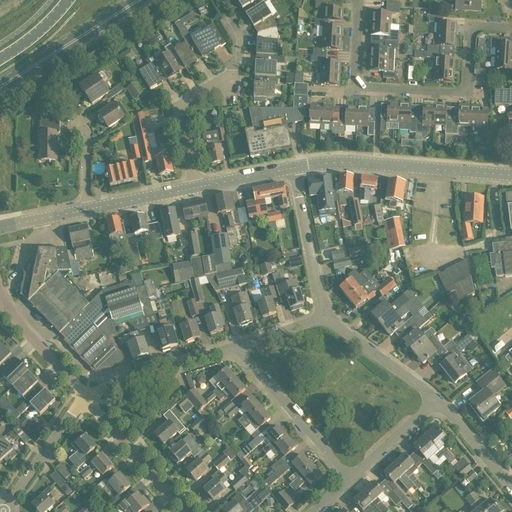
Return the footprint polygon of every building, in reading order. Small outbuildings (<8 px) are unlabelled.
[(263,4),(263,5),(270,0),(234,0),(245,16),(263,4)] [(391,2),(390,0),(372,0),(373,1),(386,2),(386,8),(400,9),(400,2),(391,2)] [(480,12),(481,0),(456,0),(455,10),(480,12)] [(323,22),(328,22),(341,23),(342,10),(328,9),(328,3),(315,2),(314,9),(324,9),(323,21),(323,22)] [(275,23),(263,5),(263,4),(245,16),(257,34),(276,29),(275,23)] [(203,7),(197,10),(201,16),(207,13),(203,7)] [(399,15),(400,9),(386,8),(385,14),(372,13),(369,15),(369,22),(372,24),(372,25),(390,26),(390,15),(399,15)] [(437,36),(456,37),(456,25),(442,24),(442,18),(429,18),(429,24),(438,24),(437,36)] [(323,22),(323,21),(314,21),(314,27),(323,27),(323,39),(341,40),(341,28),(327,27),(328,22),(323,22)] [(202,59),(191,41),(179,22),(176,24),(181,32),(179,33),(186,44),(174,52),(170,45),(169,46),(184,70),(202,59)] [(191,41),(202,59),(219,48),(214,40),(220,36),(213,24),(207,28),(208,30),(191,41)] [(389,31),(390,26),(372,25),(371,37),(384,37),(384,43),(398,44),(398,32),(389,31)] [(277,56),(278,36),(276,29),(257,34),(256,55),(266,56),(277,56)] [(455,48),(456,37),(437,36),(437,41),(433,41),(432,47),(427,47),(427,53),(441,54),(441,48),(455,48)] [(495,57),(511,58),(511,45),(505,45),(505,39),(491,38),(490,49),(496,49),(495,57)] [(340,51),(341,40),(323,39),(322,50),(313,49),(313,56),(326,57),(326,51),(340,51)] [(397,50),(398,44),(384,43),(384,50),(370,49),(370,60),(394,62),(395,50),(397,50)] [(167,81),(184,70),(169,46),(164,49),(167,53),(156,61),(153,56),(152,56),(167,81)] [(120,55),(124,62),(136,56),(131,48),(120,55)] [(160,57),(167,53),(164,48),(157,52),(160,57)] [(440,59),(441,54),(427,53),(427,59),(436,60),(435,71),(454,72),(454,60),(440,59)] [(149,92),(167,81),(152,56),(147,59),(146,63),(147,64),(137,70),(139,73),(138,74),(149,92)] [(285,56),(277,56),(266,56),(265,62),(255,62),(255,77),(265,77),(275,78),(276,63),(284,64),(285,56)] [(326,63),(326,57),(313,56),(312,62),(321,63),(321,74),(339,75),(340,63),(326,63)] [(511,70),(511,58),(495,57),(494,69),(488,69),(488,75),(502,76),(503,70),(511,70)] [(394,73),(394,62),(370,60),(369,72),(383,73),(382,79),(396,79),(396,73),(394,73)] [(453,83),(454,72),(435,71),(435,80),(422,80),(422,85),(438,86),(438,83),(453,83)] [(108,93),(106,90),(101,83),(106,80),(106,78),(103,73),(101,73),(80,87),(92,105),(108,94),(111,99),(124,91),(120,85),(108,93)] [(294,84),(303,85),(303,74),(296,74),(296,75),(295,75),(295,79),(294,84)] [(339,86),(339,75),(321,74),(321,85),(339,86)] [(254,98),(253,102),(261,103),(265,98),(267,99),(274,99),(275,78),(265,77),(264,85),(254,84),(253,98),(254,98)] [(136,102),(144,97),(143,95),(144,94),(137,83),(126,90),(134,101),(135,101),(136,102)] [(495,91),(494,106),(511,106),(511,115),(508,116),(509,119),(508,119),(510,127),(503,128),(506,139),(511,137),(511,88),(509,89),(510,91),(495,91)] [(294,97),(293,109),(303,109),(303,114),(309,114),(308,120),(308,124),(320,124),(321,106),(309,106),(306,106),(307,97),(294,97)] [(398,123),(398,105),(387,104),(386,118),(380,118),(379,131),(386,132),(386,123),(398,123)] [(415,133),(416,120),(410,119),(410,106),(398,105),(398,123),(398,131),(409,131),(409,133),(415,133)] [(109,129),(124,119),(115,106),(98,117),(98,119),(101,123),(103,124),(104,123),(109,129)] [(331,134),(338,134),(338,121),(339,108),(333,107),(321,106),(320,131),(331,132),(331,134)] [(433,125),(434,107),(423,106),(422,120),(416,120),(415,133),(429,134),(429,125),(433,125)] [(356,126),(357,108),(345,107),(345,121),(338,121),(338,134),(344,135),(344,125),(356,126)] [(451,135),(451,122),(445,121),(446,108),(434,107),(433,125),(445,126),(444,135),(451,135)] [(357,108),(356,126),(367,126),(367,135),(374,136),(374,123),(368,122),(369,109),(357,108)] [(469,127),(470,109),(458,108),(458,122),(451,122),(451,135),(457,135),(457,126),(469,127)] [(265,134),(268,154),(291,149),(282,109),(259,110),(265,134)] [(294,124),(303,122),(303,119),(303,109),(295,109),(294,124)] [(470,109),(469,127),(481,127),(480,136),(486,137),(487,123),(488,110),(482,109),(470,109)] [(250,158),(268,154),(265,134),(259,110),(248,110),(253,131),(245,132),(250,158)] [(143,113),(132,120),(136,138),(137,137),(142,164),(153,161),(153,158),(151,152),(143,113)] [(40,133),(39,143),(42,143),(41,161),(60,161),(60,148),(57,148),(57,134),(60,134),(61,115),(44,115),(44,122),(40,122),(40,133)] [(223,164),(219,143),(226,142),(223,130),(217,131),(219,140),(210,142),(210,143),(203,144),(206,159),(209,158),(211,166),(223,164)] [(113,145),(123,137),(119,131),(108,139),(113,145)] [(133,161),(140,159),(138,146),(130,148),(133,161)] [(160,150),(151,152),(153,158),(153,161),(156,160),(157,163),(158,169),(160,176),(173,173),(169,156),(167,157),(164,157),(163,155),(161,156),(160,150)] [(120,167),(123,184),(137,181),(135,175),(136,174),(137,174),(137,173),(137,172),(137,171),(136,170),(135,170),(134,170),(133,165),(120,167)] [(110,187),(123,184),(120,167),(106,170),(107,176),(106,177),(105,178),(105,179),(106,179),(106,180),(107,181),(108,180),(110,187)] [(314,179),(307,179),(309,197),(316,196),(318,213),(319,217),(335,215),(334,211),(333,203),(331,186),(330,176),(314,178),(314,179)] [(351,199),(353,177),(340,176),(339,186),(337,186),(340,207),(346,206),(345,199),(351,199)] [(360,190),(359,202),(360,202),(359,205),(366,205),(368,204),(368,202),(369,202),(370,191),(376,192),(377,180),(361,178),(360,190)] [(402,203),(405,184),(388,181),(385,200),(390,201),(389,207),(395,208),(396,202),(402,203)] [(267,189),(270,200),(278,198),(280,208),(287,207),(283,185),(267,189)] [(264,201),(270,200),(267,189),(253,191),(255,202),(247,204),(250,218),(264,215),(264,213),(266,212),(264,201)] [(511,194),(506,195),(511,231),(511,243),(492,245),(496,278),(511,276),(511,194)] [(222,236),(227,236),(234,234),(229,212),(234,211),(231,196),(213,199),(216,215),(222,214),(224,223),(220,224),(222,236)] [(482,225),(483,199),(466,198),(465,224),(482,225)] [(362,231),(361,225),(363,224),(358,199),(348,201),(353,227),(355,226),(356,232),(362,231)] [(208,221),(207,216),(203,202),(182,206),(185,221),(199,218),(200,223),(208,221)] [(377,223),(384,221),(380,205),(373,206),(377,223)] [(177,224),(173,211),(161,214),(166,239),(177,237),(176,233),(180,232),(179,224),(177,224)] [(273,214),(274,222),(275,222),(277,230),(285,228),(284,220),(281,221),(280,212),(273,214)] [(146,226),(144,216),(130,219),(134,235),(142,233),(143,240),(148,239),(150,246),(156,244),(155,241),(162,239),(158,223),(146,226)] [(390,255),(393,254),(393,250),(405,248),(399,219),(383,222),(390,255)] [(132,235),(124,236),(122,226),(120,227),(118,220),(106,223),(112,250),(127,247),(134,272),(141,270),(132,235)] [(463,242),(473,240),(470,225),(460,227),(463,242)] [(93,258),(87,227),(68,231),(71,245),(72,245),(75,262),(93,258)] [(190,258),(199,256),(196,235),(186,237),(190,258)] [(233,272),(233,271),(227,236),(222,236),(211,238),(214,256),(213,257),(214,267),(215,276),(233,272)] [(348,249),(350,258),(366,255),(364,246),(348,249)] [(20,288),(20,297),(20,296),(57,334),(58,335),(60,334),(61,332),(73,344),(70,347),(95,373),(122,364),(119,356),(115,352),(111,348),(105,342),(105,341),(108,340),(117,337),(114,328),(102,291),(88,306),(70,287),(64,280),(66,278),(71,273),(67,252),(67,250),(66,250),(56,251),(37,250),(32,277),(23,275),(23,282),(20,288)] [(332,261),(344,258),(342,252),(331,255),(332,261)] [(241,269),(233,271),(233,272),(215,276),(214,267),(213,257),(190,260),(191,262),(194,280),(194,281),(206,279),(209,284),(210,284),(215,293),(238,287),(239,289),(247,286),(246,283),(245,280),(241,269)] [(334,270),(351,267),(349,258),(332,262),(334,270)] [(461,300),(471,295),(474,294),(470,278),(469,275),(466,260),(445,271),(445,272),(444,273),(453,291),(454,292),(459,301),(461,300)] [(189,282),(194,280),(191,262),(172,265),(175,284),(189,282)] [(263,277),(272,274),(268,264),(260,266),(263,277)] [(279,273),(272,275),(278,294),(284,292),(285,295),(290,310),(291,313),(301,309),(300,307),(303,306),(299,293),(303,292),(302,289),(299,290),(296,281),(283,285),(279,273)] [(347,300),(359,290),(359,289),(354,283),(360,278),(356,273),(349,279),(350,281),(339,290),(347,300)] [(447,295),(454,292),(453,291),(444,273),(438,276),(447,295)] [(200,286),(209,284),(206,279),(194,281),(194,280),(189,282),(193,295),(192,295),(194,300),(195,304),(197,303),(203,301),(200,286)] [(390,279),(377,290),(382,297),(383,298),(396,287),(390,279)] [(134,291),(135,291),(132,282),(102,291),(114,328),(143,318),(134,291)] [(359,290),(347,300),(355,310),(366,301),(368,302),(375,296),(370,291),(368,293),(362,287),(359,289),(359,290)] [(135,291),(134,291),(143,319),(144,319),(154,315),(149,302),(145,288),(135,291)] [(276,314),(271,300),(276,298),(272,288),(265,290),(266,294),(255,297),(257,303),(258,303),(262,318),(276,314)] [(247,326),(247,325),(247,324),(251,323),(248,310),(249,310),(245,295),(231,299),(235,311),(234,311),(238,326),(239,326),(240,327),(241,328),(247,326)] [(378,309),(371,316),(380,327),(409,302),(403,295),(387,309),(384,304),(387,302),(383,298),(382,297),(374,304),(378,309)] [(471,295),(461,300),(464,306),(474,301),(471,295)] [(149,302),(154,315),(158,314),(154,300),(149,302)] [(201,315),(197,303),(195,304),(194,300),(186,302),(191,318),(201,315)] [(409,302),(380,327),(390,338),(403,327),(398,322),(414,308),(409,302)] [(210,335),(222,331),(219,323),(222,322),(217,306),(209,309),(210,311),(204,313),(206,319),(205,319),(210,335)] [(409,338),(403,343),(413,354),(426,343),(433,336),(436,335),(431,329),(421,337),(416,332),(432,318),(430,316),(428,313),(422,318),(422,317),(408,329),(405,332),(409,338)] [(408,329),(422,317),(418,313),(404,324),(408,329)] [(187,326),(185,318),(178,320),(181,328),(180,329),(185,343),(199,339),(194,323),(187,326)] [(162,353),(170,351),(169,349),(176,346),(172,333),(176,331),(172,319),(159,323),(162,332),(156,334),(161,351),(162,351),(162,353)] [(142,340),(140,332),(124,337),(126,345),(127,344),(132,360),(147,355),(142,340)] [(442,358),(456,346),(451,341),(443,348),(433,336),(413,354),(422,365),(435,354),(437,352),(442,358)] [(456,346),(442,358),(446,363),(440,368),(453,385),(470,372),(460,359),(461,358),(458,355),(473,342),(468,336),(456,346)] [(0,371),(8,364),(5,361),(10,356),(10,355),(8,357),(0,347),(0,345),(1,345),(0,345),(0,371)] [(12,388),(28,373),(18,363),(12,368),(8,364),(0,371),(0,380),(3,378),(12,388)] [(216,397),(236,380),(227,370),(216,379),(220,384),(216,387),(218,388),(212,393),(216,397)] [(482,423),(487,420),(486,419),(499,409),(490,398),(504,388),(492,372),(475,384),(482,394),(469,404),(476,413),(475,414),(482,423)] [(17,410),(35,392),(32,389),(38,384),(37,383),(36,385),(26,375),(28,373),(12,388),(23,399),(15,408),(17,410)] [(236,380),(216,397),(220,402),(225,397),(226,398),(230,395),(234,400),(245,390),(236,380)] [(198,413),(208,405),(194,389),(185,398),(198,413)] [(17,410),(11,416),(15,420),(30,406),(39,415),(54,401),(52,402),(43,393),(45,391),(44,391),(39,396),(35,392),(17,410)] [(3,397),(0,399),(0,404),(3,408),(4,409),(9,404),(3,397)] [(202,417),(198,413),(185,398),(176,405),(185,415),(189,411),(197,421),(202,417)] [(242,426),(261,409),(252,398),(241,408),(246,414),(238,422),(242,426)] [(225,415),(235,406),(231,402),(217,413),(221,418),(225,414),(225,415)] [(235,406),(225,415),(229,419),(239,411),(235,406)] [(254,440),(260,435),(269,427),(266,423),(271,419),(261,409),(242,426),(254,440)] [(23,428),(29,423),(24,417),(18,423),(23,428)] [(197,421),(189,427),(195,434),(207,423),(202,417),(197,421)] [(497,433),(506,426),(499,417),(490,425),(497,433)] [(183,427),(178,421),(172,427),(168,423),(154,435),(163,445),(177,433),(177,432),(183,427)] [(266,455),(286,438),(282,433),(283,431),(280,427),(278,428),(277,427),(267,437),(271,442),(262,450),(266,455)] [(429,434),(425,437),(443,457),(450,465),(455,461),(440,443),(445,439),(435,428),(434,427),(427,433),(429,434)] [(18,428),(13,431),(18,436),(22,433),(18,428)] [(25,445),(30,441),(23,432),(18,437),(25,445)] [(260,435),(254,440),(254,441),(236,456),(249,470),(252,467),(244,459),(264,441),(260,435)] [(95,448),(85,437),(78,443),(77,440),(71,445),(77,453),(69,460),(77,469),(88,460),(85,457),(95,448)] [(421,439),(414,445),(415,446),(418,450),(425,457),(426,459),(425,460),(421,464),(422,464),(432,476),(433,475),(437,472),(438,470),(433,465),(429,461),(434,456),(438,461),(443,457),(425,437),(422,440),(421,439)] [(286,438),(266,455),(271,451),(275,456),(280,452),(285,458),(296,448),(295,448),(296,446),(293,442),(291,443),(286,438)] [(198,447),(191,439),(184,445),(181,442),(170,452),(172,455),(170,457),(177,465),(179,463),(180,464),(191,453),(198,447)] [(3,441),(0,443),(0,461),(2,460),(6,465),(17,456),(3,441)] [(223,467),(223,468),(236,456),(229,448),(222,454),(224,456),(213,466),(218,471),(218,472),(223,467)] [(204,467),(212,460),(203,450),(197,456),(200,460),(199,461),(198,460),(186,471),(196,482),(208,471),(204,467)] [(102,477),(112,468),(101,455),(79,474),(84,480),(92,473),(92,472),(95,469),(102,477)] [(292,484),(312,466),(303,456),(291,465),(297,472),(288,480),(292,484)] [(394,465),(416,489),(418,491),(422,487),(411,476),(418,470),(417,469),(416,470),(413,467),(414,466),(405,456),(394,465)] [(458,463),(453,467),(462,478),(472,470),(462,459),(458,463)] [(275,473),(285,464),(281,460),(271,468),(275,473)] [(65,480),(71,474),(61,463),(55,469),(65,480)] [(285,464),(275,473),(261,485),(266,490),(289,469),(285,464)] [(408,496),(416,489),(394,465),(384,474),(394,484),(398,480),(404,486),(401,489),(408,496)] [(312,466),(292,484),(289,486),(294,492),(306,482),(310,487),(321,477),(322,475),(318,471),(316,472),(312,466)] [(230,476),(223,468),(223,467),(218,472),(218,471),(211,478),(213,481),(202,490),(206,495),(205,496),(205,497),(208,501),(210,502),(211,500),(212,501),(224,491),(220,486),(226,480),(230,476)] [(236,492),(247,481),(252,476),(245,467),(239,472),(241,476),(230,485),(236,492)] [(469,483),(477,477),(472,471),(464,478),(469,483)] [(59,488),(65,482),(56,472),(50,477),(59,488)] [(119,496),(130,487),(119,475),(108,484),(102,490),(107,496),(114,490),(119,496)] [(363,493),(380,511),(387,511),(389,511),(377,499),(383,494),(374,483),(373,484),(371,483),(367,487),(368,489),(363,493)] [(243,492),(246,496),(254,490),(250,486),(243,492)] [(391,493),(400,503),(401,502),(408,510),(412,505),(397,488),(391,493)] [(36,511),(46,511),(52,507),(48,503),(55,497),(48,489),(36,500),(37,501),(32,506),(36,511)] [(284,511),(294,504),(283,492),(274,499),(284,511)] [(482,511),(469,496),(469,495),(466,492),(461,495),(474,511),(482,511)] [(469,496),(482,511),(502,511),(505,510),(500,504),(496,508),(490,500),(485,504),(480,498),(479,499),(474,492),(469,495),(469,496)] [(373,511),(380,511),(363,493),(353,502),(362,511),(363,511),(368,508),(372,511),(373,511),(374,511),(373,511)] [(396,507),(400,503),(391,493),(387,497),(396,507)] [(241,511),(237,506),(244,500),(238,494),(231,500),(233,503),(222,511),(241,511)] [(140,499),(137,495),(132,499),(130,497),(119,507),(123,511),(124,511),(129,508),(132,511),(140,511),(149,505),(142,497),(140,499)] [(263,503),(258,497),(248,506),(253,511),(258,507),(263,503)]
